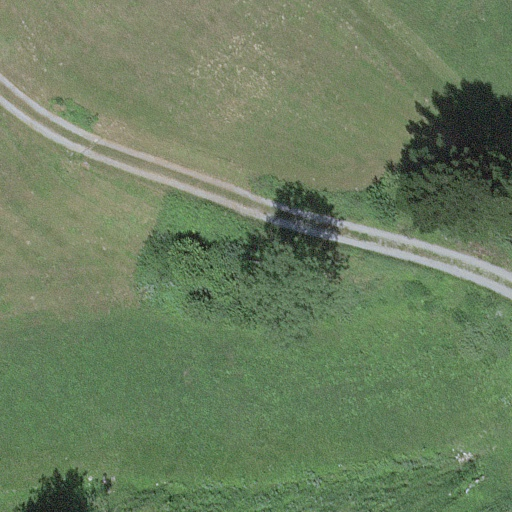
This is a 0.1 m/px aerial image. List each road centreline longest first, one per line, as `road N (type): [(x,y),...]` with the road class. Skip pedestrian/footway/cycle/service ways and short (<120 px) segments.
road 1 (track): [(0,87),(59,132),(511,282)]
road 2 (track): [(511,167),(349,0)]
